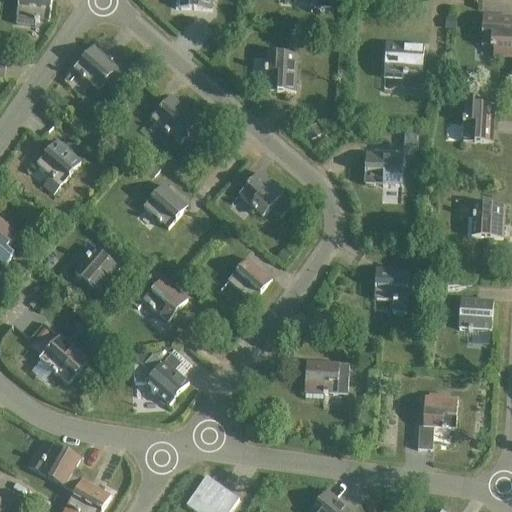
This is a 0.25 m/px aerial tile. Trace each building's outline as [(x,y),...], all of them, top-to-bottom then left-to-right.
[(48,25),(51,0),(18,0),(16,21),(15,26),(34,29),(35,24),(38,24),(39,23),(48,25)] [(211,13),(211,0),(175,0),(175,11),(180,11),(211,13)] [(305,0),(306,0),(310,1),(310,0),(318,0),(318,10),(330,10),(330,0),(305,0)] [(481,48),(490,48),(490,50),(493,50),(493,59),(511,60),(511,19),(482,18),(481,48)] [(421,91),(423,49),(386,46),(384,76),(403,77),(402,89),(421,91)] [(73,72),(98,93),(106,84),(116,93),(130,76),(120,67),(117,70),(93,49),(73,72)] [(295,95),(297,57),(267,55),(265,94),(295,95)] [(180,146),(199,124),(171,99),(151,121),(180,146)] [(492,146),(494,108),(464,106),(462,144),(492,146)] [(53,197),(81,166),(56,144),(37,167),(51,179),(43,188),(53,197)] [(402,189),(403,159),(365,157),(364,187),(402,189)] [(263,220),(283,197),(258,175),(238,198),(263,220)] [(168,232),(187,209),(163,188),(143,210),(168,232)] [(502,242),(504,209),(474,207),(474,217),(473,217),(472,221),(468,220),(467,239),(471,240),(502,242)] [(0,261),(6,267),(14,258),(6,252),(18,238),(0,222),(0,261)] [(98,296),(119,271),(96,252),(75,277),(98,296)] [(252,306),(272,283),(247,262),(228,284),(252,306)] [(406,316),(408,274),(376,272),(374,302),(393,303),(392,315),(406,316)] [(187,302),(154,273),(128,303),(137,312),(144,304),(168,325),(187,302)] [(491,334),(493,304),(460,302),(458,332),(491,334)] [(67,387),(87,364),(59,339),(39,362),(67,387)] [(164,364),(162,366),(152,358),(144,367),(133,368),(134,388),(144,387),(151,393),(151,394),(154,397),(155,396),(169,409),(189,386),(164,364)] [(306,365),(305,396),(305,401),(323,402),(324,397),(327,397),(327,396),(337,397),(347,397),(349,367),(339,367),(306,365)] [(455,432),(457,402),(425,400),(423,429),(418,429),(417,453),(432,454),(434,431),(455,432)] [(69,493),(76,481),(76,480),(71,477),(80,461),(54,446),(45,462),(35,456),(27,469),(69,493)] [(206,479),(204,481),(186,508),(192,511),(231,511),(239,502),(206,479)] [(76,481),(69,493),(74,495),(65,511),(102,511),(110,499),(76,480),(76,481)] [(346,511),(327,495),(312,511),(346,511)]
